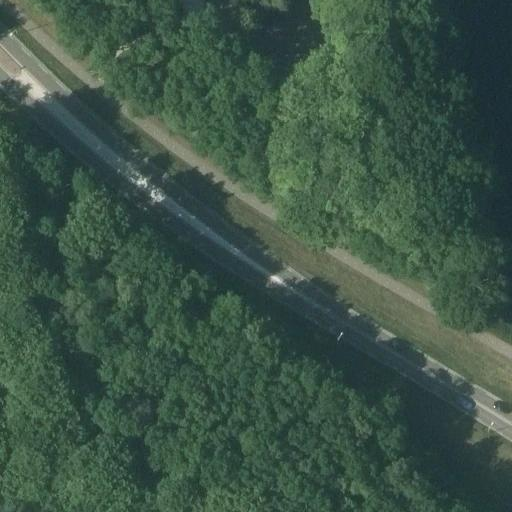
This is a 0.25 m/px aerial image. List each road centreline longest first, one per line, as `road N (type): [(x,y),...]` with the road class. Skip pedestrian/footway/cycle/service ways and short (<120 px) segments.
road 1 (primary): [(351,329),(108,140),(0,35)]
road 2 (primary): [(0,79),(197,241),(351,329)]
road 3 (primary): [(504,421),(351,329)]
road 4 (track): [(113,511),(0,466)]
